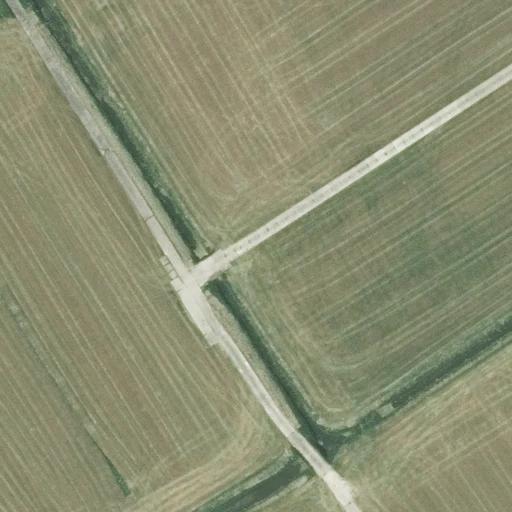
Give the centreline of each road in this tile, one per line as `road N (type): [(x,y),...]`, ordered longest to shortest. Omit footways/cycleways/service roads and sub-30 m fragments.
road 1 (track): [(1,0),(254,399),(344,511)]
road 2 (track): [(511,71),(182,285)]
